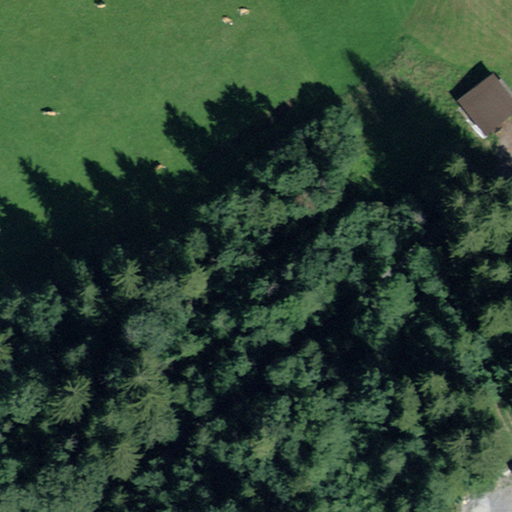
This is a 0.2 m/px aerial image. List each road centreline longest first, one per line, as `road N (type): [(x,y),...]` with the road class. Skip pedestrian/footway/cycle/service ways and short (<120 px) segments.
road 1 (track): [(511,197),(459,207),(101,511)]
road 2 (track): [(511,414),(450,293),(440,225)]
